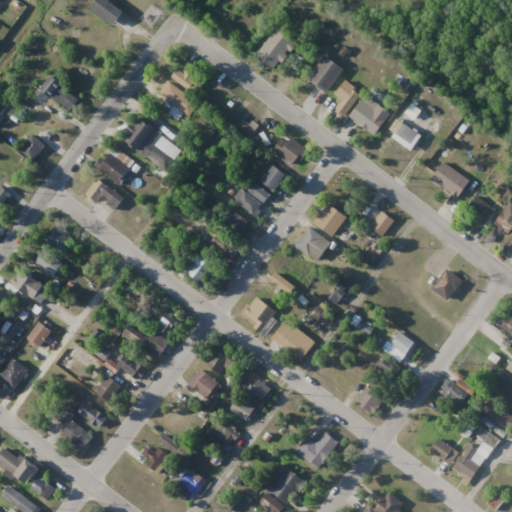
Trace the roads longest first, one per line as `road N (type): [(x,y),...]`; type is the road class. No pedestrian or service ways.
road 1 (residential): [(49,191),(467,511)]
road 2 (residential): [(66,511),(342,151)]
road 3 (residential): [(174,36),(198,41),(511,280)]
road 4 (residential): [(428,216),(212,511)]
road 5 (residential): [(507,277),(329,511)]
road 6 (residential): [(0,255),(160,42),(174,36)]
road 7 (residential): [(0,415),(126,511)]
